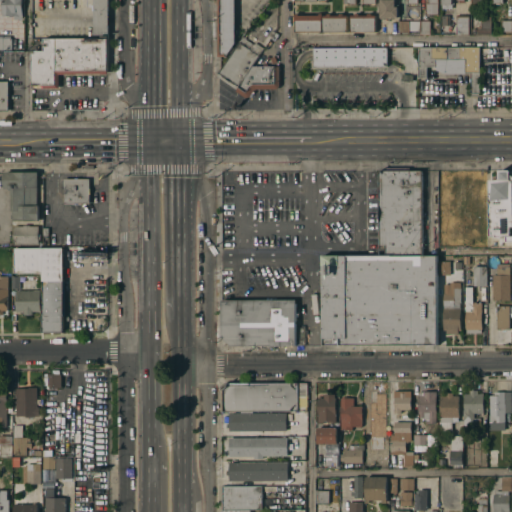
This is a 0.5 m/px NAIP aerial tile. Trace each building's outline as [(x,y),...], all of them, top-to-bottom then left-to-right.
[(21,0),(22,19),(13,19),(13,16),(2,16),(2,1),(0,1),(0,0),(21,0)] [(108,0),(108,35),(93,35),(93,0),(108,0)] [(230,54),(228,52),(225,56),(217,56),(217,0),(234,0),(235,43),(232,47),(234,48),(230,54)] [(379,0),(394,0),(394,6),(396,6),(396,17),(379,17),(379,0)] [(425,14),(425,3),(427,3),(427,0),(437,0),(437,14),(425,14)] [(463,0),(463,2),(458,2),(458,0),(453,0),(453,4),(451,4),(451,8),(441,8),(441,0),(463,0)] [(294,14),(297,14),(297,15),(318,15),(318,14),(321,14),(321,15),(326,15),(326,14),(330,14),(330,15),(338,15),(338,14),(342,13),(342,15),(346,15),(346,32),(321,32),(321,31),(294,32),(294,14)] [(350,15),(354,15),(354,13),(358,14),(358,15),(367,15),(367,13),(370,13),(370,15),(374,15),(374,32),(350,32),(350,15)] [(468,15),(468,34),(456,34),(455,15),(468,15)] [(476,26),(480,26),(480,16),(490,17),(490,34),(476,34),(476,26)] [(429,20),(429,34),(420,34),(420,31),(419,21),(429,20)] [(510,31),(500,31),(501,20),(510,20),(510,31)] [(420,31),(408,31),(408,32),(399,32),(399,21),(419,21),(420,31)] [(237,86),(235,89),(216,76),(231,54),(230,54),(234,48),(238,43),(237,43),(241,36),(252,44),(254,42),(264,48),(251,66),(237,86)] [(11,51),(0,51),(0,38),(11,38),(11,51)] [(58,74),(58,88),(32,88),(32,53),(34,53),(34,51),(43,51),(43,46),(48,46),(48,43),(43,43),(43,39),(107,39),(107,73),(58,74)] [(491,48),(491,59),(478,59),(479,93),(477,93),(477,96),(470,96),(470,93),(469,93),(469,82),(468,82),(468,78),(469,78),(469,72),(463,72),(463,73),(444,73),(435,70),(435,66),(426,66),(426,77),(419,77),(419,47),(478,47),(478,48),(491,48)] [(313,48),(386,48),(387,66),(313,67),(313,48)] [(251,66),(278,66),(278,89),(254,88),(248,97),(245,98),(236,91),(235,91),(238,86),(237,86),(251,66)] [(0,81),(8,81),(8,111),(0,111),(0,81)] [(502,239),(498,239),(498,237),(497,237),(497,236),(491,236),(490,180),(496,180),(496,179),(500,179),(500,170),(511,170),(511,171),(511,170),(511,241),(502,242),(502,239)] [(379,255),(378,171),(421,171),(422,256),(437,255),(437,345),(322,345),(321,255),(379,255)] [(12,190),(10,190),(10,188),(4,188),(4,185),(3,185),(3,175),(4,175),(4,173),(12,173),(37,173),(37,187),(36,187),(36,205),(38,205),(38,221),(13,221),(13,218),(12,218),(10,218),(10,214),(12,214),(13,214),(13,210),(12,210),(12,190)] [(89,203),(63,204),(63,179),(89,178),(89,203)] [(14,244),(14,239),(12,239),(12,234),(14,234),(14,226),(23,226),(23,225),(29,225),(29,226),(38,226),(38,234),(40,234),(40,239),(38,239),(38,244),(14,244)] [(63,332),(61,332),(61,334),(54,334),(54,333),(52,333),(52,334),(44,334),(44,333),(43,333),(43,247),(63,247),(63,332)] [(449,261),(449,275),(438,275),(438,261),(449,261)] [(492,300),(492,275),(496,275),(496,263),(509,263),(509,300),(492,300)] [(472,266),(485,266),(485,285),(472,286),(472,266)] [(20,288),(12,288),(12,277),(19,277),(20,288)] [(443,287),(449,287),(449,282),(456,282),(456,287),(460,287),(460,330),(457,330),(457,333),(446,333),(446,330),(443,330),(443,287)] [(465,287),(471,287),(472,303),(473,303),(473,302),(476,302),(476,303),(481,303),(481,329),(480,329),(481,333),(466,333),(466,329),(465,329),(465,299),(465,287)] [(40,311),(31,311),(31,315),(24,315),(24,311),(20,312),(17,312),(17,311),(15,311),(15,303),(16,303),(16,291),(40,290),(40,311)] [(295,300),(295,345),(231,346),(222,336),(222,300),(295,300)] [(509,328),(504,328),(504,329),(500,329),(500,328),(496,328),(496,306),(509,306),(509,328)] [(48,375),(59,375),(59,387),(48,387),(48,375)] [(298,383),(297,411),(222,411),(222,389),(224,388),(225,387),(226,386),(226,383),(298,383)] [(15,388),(22,388),(22,387),(36,387),(36,407),(38,407),(38,416),(31,416),(31,417),(24,417),(24,416),(15,416),(15,388)] [(483,413),(473,413),(473,418),(479,418),(479,426),(463,426),(463,411),(463,394),(469,394),(469,390),(477,390),(477,394),(483,394),(483,413)] [(400,409),(400,413),(393,413),(393,398),(391,398),(391,391),(393,391),(410,391),(410,409),(400,409)] [(436,423),(425,423),(425,420),(423,420),(423,419),(419,419),(419,417),(418,417),(418,414),(417,414),(417,392),(422,392),(435,391),(436,423)] [(489,396),(493,396),(493,392),(511,392),(510,413),(504,413),(504,424),(498,424),(498,422),(488,422),(489,396)] [(458,417),(457,417),(457,421),(454,421),(454,422),(451,422),(451,432),(439,432),(438,418),(439,418),(439,396),(445,396),(445,393),(452,393),(452,396),(458,396),(458,417)] [(335,423),(329,423),(329,421),(322,421),(322,423),(317,423),(317,421),(316,398),(323,398),(323,395),(334,394),(334,398),(335,398),(335,423)] [(361,427),(351,427),(351,430),(340,430),(340,398),(353,398),(353,406),(361,406),(361,427)] [(285,413),(285,431),(228,431),(228,428),(226,428),(226,424),(228,424),(228,413),(285,413)] [(410,422),(410,442),(405,442),(405,452),(413,452),(413,467),(389,467),(389,454),(390,454),(389,435),(394,435),(393,422),(410,422)] [(12,437),(13,437),(13,425),(21,425),(21,437),(25,437),(25,438),(29,438),(29,441),(25,441),(25,450),(12,450),(12,437)] [(336,428),(336,444),(316,444),(316,428),(336,428)] [(364,447),(364,434),(374,434),(374,440),(378,440),(378,449),(375,449),(375,450),(375,452),(374,452),(374,455),(364,455),(364,450),(364,447)] [(0,456),(0,435),(11,436),(11,456),(0,456)] [(426,435),(426,446),(413,446),(413,435),(426,435)] [(461,468),(452,468),(452,464),(449,464),(449,450),(450,450),(450,436),(462,436),(461,468)] [(286,438),(286,456),(262,456),(262,459),(253,459),(253,456),(228,456),(228,438),(286,438)] [(361,450),(361,463),(343,463),(343,461),(339,461),(340,454),(343,454),(343,450),(347,450),(347,445),(363,445),(363,447),(364,447),(364,450),(361,450)] [(496,464),(488,464),(487,449),(496,449),(496,464)] [(387,450),(375,450),(375,452),(374,452),(374,455),(374,463),(387,463),(387,450)] [(336,466),(325,466),(325,455),(336,455),(336,466)] [(54,456),(54,469),(43,469),(43,457),(54,456)] [(55,458),(58,458),(58,456),(66,456),(66,458),(71,458),(70,481),(60,481),(60,478),(55,478),(55,458)] [(287,462),(287,481),(228,481),(228,475),(226,475),(226,471),(228,471),(228,463),(287,462)] [(26,484),(26,464),(39,464),(39,484),(26,484)] [(362,498),(353,498),(353,496),(350,496),(350,492),(353,492),(353,476),(362,476),(362,498)] [(386,503),(382,503),(382,500),(369,500),(369,503),(365,503),(365,477),(386,477),(386,503)] [(396,478),(388,478),(388,493),(395,493),(396,478)] [(413,490),(401,490),(401,478),(413,479),(413,490)] [(501,481),(510,481),(510,491),(508,491),(508,490),(501,490),(501,481)] [(222,487),(262,487),(262,510),(249,510),(222,510),(222,487)] [(64,511),(44,511),(45,488),(53,488),(53,497),(65,498),(64,511)] [(8,511),(0,511),(0,490),(6,490),(6,499),(8,499),(8,511)] [(328,503),(315,503),(315,490),(328,491),(328,503)] [(414,494),(418,494),(417,490),(426,490),(426,510),(414,510),(414,494)] [(493,511),(493,494),(494,494),(494,491),(507,491),(507,495),(509,495),(509,511),(493,511)] [(412,501),(412,505),(408,505),(408,507),(404,507),(404,505),(400,505),(400,492),(411,492),(411,501),(412,501)] [(486,511),(477,511),(477,505),(478,505),(478,500),(486,500),(486,511)] [(348,511),(348,502),(362,502),(361,511),(348,511)]
